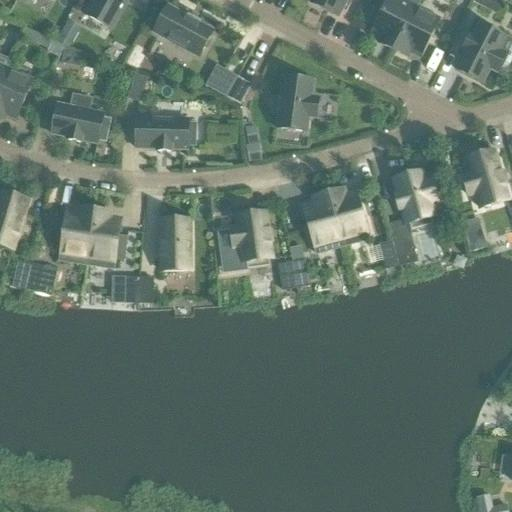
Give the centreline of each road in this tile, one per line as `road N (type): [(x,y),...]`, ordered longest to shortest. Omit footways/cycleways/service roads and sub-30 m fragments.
road 1 (residential): [(459,124),(277,173),(166,185),(59,170),(0,150)]
road 2 (residential): [(459,124),(234,0)]
